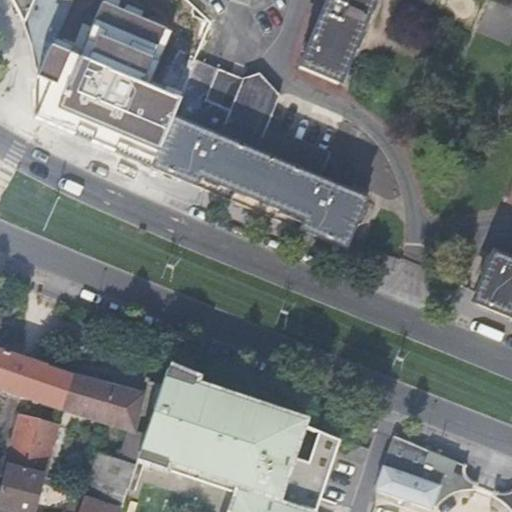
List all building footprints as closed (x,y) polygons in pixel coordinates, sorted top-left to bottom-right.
[(12,0),(13,1),(17,9),(19,12),(23,22),(32,0),(12,0)] [(36,70),(39,74),(61,24),(70,0),(32,0),(23,22),(25,26),(30,43),(32,47),(33,51),(35,59),(36,70)] [(70,73),(101,0),(70,0),(61,24),(39,74),(56,81),(61,69),(70,73)] [(171,124),(174,118),(196,67),(199,58),(214,22),(190,0),(126,0),(153,12),(116,101),(155,117),(137,160),(153,167),(171,124)] [(327,0),(300,66),(339,83),(373,0),(327,0)] [(219,138),(317,179),(328,152),(285,135),(266,127),(271,117),(280,94),(260,70),(246,77),(199,58),(196,67),(174,118),(219,138)] [(266,127),(285,135),(287,131),(274,125),(277,119),(271,117),(266,127)] [(301,230),(337,245),(341,245),(344,244),(346,243),(349,239),(366,199),(317,179),(219,138),(174,118),(171,124),(153,167),(197,185),(201,175),(306,220),(301,230)] [(197,185),(301,230),(306,220),(201,175),(197,185)] [(479,305),(508,317),(511,307),(511,261),(492,253),(476,293),(475,297),(475,299),(477,303),(479,305)] [(0,388),(11,392),(62,408),(73,374),(71,373),(71,375),(48,368),(49,366),(0,349),(0,388)] [(73,374),(62,408),(135,433),(145,394),(73,374)] [(313,511),(338,439),(164,381),(147,434),(137,460),(152,465),(154,458),(199,474),(198,476),(214,482),(215,480),(251,493),(249,497),(237,493),(230,511),(313,511)] [(0,511),(34,511),(38,501),(44,475),(57,425),(21,415),(0,495),(0,511)] [(415,443),(394,434),(383,467),(375,491),(431,510),(439,487),(404,475),(415,443)] [(467,464),(439,453),(434,465),(462,477),(467,464)] [(44,475),(38,501),(47,503),(53,478),(44,475)] [(119,511),(84,499),(78,511),(119,511)]
